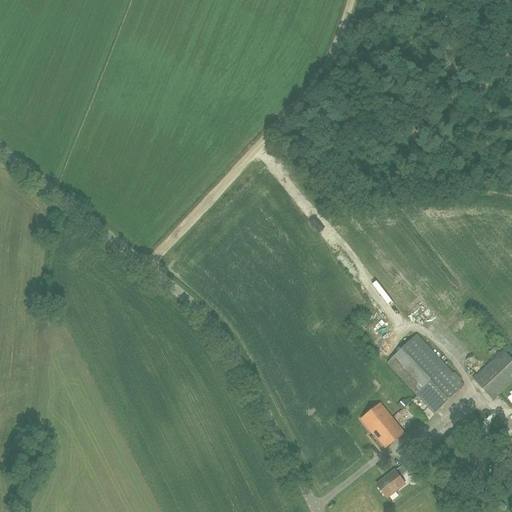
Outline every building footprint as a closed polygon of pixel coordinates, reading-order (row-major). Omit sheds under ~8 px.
[(387,363),(417,395),(434,413),(464,386),(417,336),(387,363)] [(493,400),(511,382),(511,359),(504,351),(473,379),(493,400)] [(405,433),(380,403),(360,420),(374,436),(375,435),(386,449),(405,433)] [(403,430),(415,421),(405,408),(393,417),(403,430)] [(471,420),(461,429),(441,447),(472,480),(491,462),(470,439),(480,430),(471,420)] [(511,439),(497,452),(511,469),(511,439)] [(406,484),(396,472),(378,486),(388,498),(406,484)]
